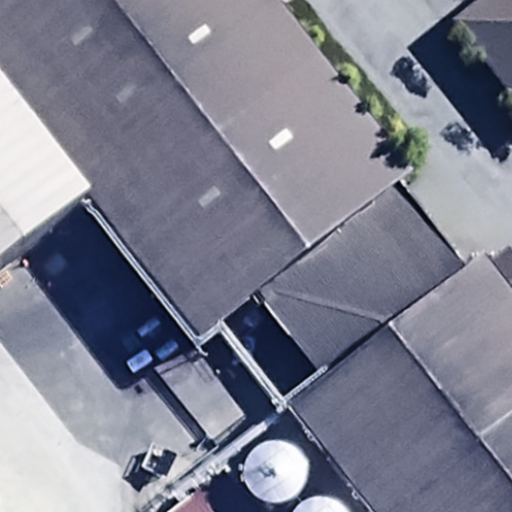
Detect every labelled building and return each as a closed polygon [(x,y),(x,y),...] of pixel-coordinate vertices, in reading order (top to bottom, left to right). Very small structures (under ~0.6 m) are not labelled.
[(410,179),(266,0),(0,0),(0,133),(38,181),(187,357),(410,179)] [(511,0),(496,0),(450,41),(511,111),(511,0)] [(0,210),(38,181),(0,133),(0,210)] [(511,511),(511,302),(476,258),(277,413),(355,511),(511,511)] [(345,511),(320,479),(278,511),(345,511)]
